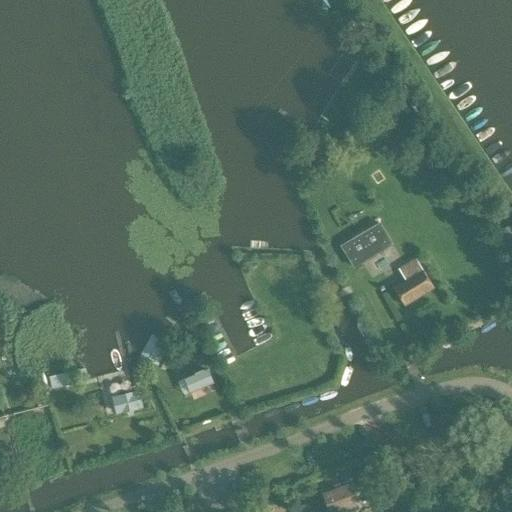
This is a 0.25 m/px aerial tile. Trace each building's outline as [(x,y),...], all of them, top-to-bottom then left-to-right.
[(354,268),(392,245),(379,224),(342,247),(354,268)] [(511,224),(491,237),(499,250),(506,246),(510,254),(511,252),(511,224)] [(406,281),(394,288),(405,306),(433,288),(423,270),(422,271),(416,260),(399,270),(406,281)] [(152,336),(140,358),(158,368),(170,346),(152,336)] [(206,369),(185,378),(191,392),(212,383),(206,369)] [(84,370),(70,373),(49,378),(51,390),(74,384),(86,382),(84,370)] [(136,392),(113,398),(118,414),(141,408),(136,392)] [(354,484),(324,495),(329,511),(335,511),(360,503),(357,495),(359,494),(358,492),(357,492),(354,484)]
